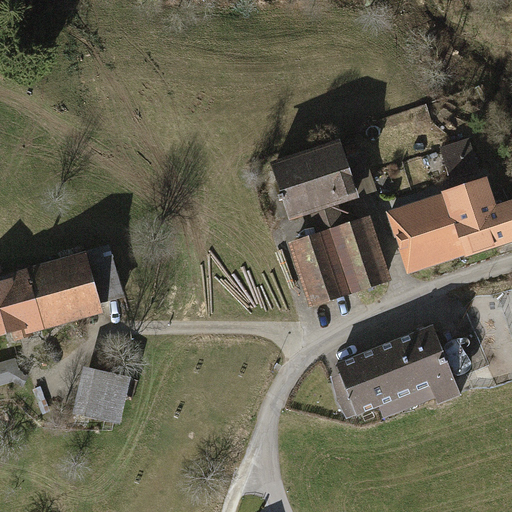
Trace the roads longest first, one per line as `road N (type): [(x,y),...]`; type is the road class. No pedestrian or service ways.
road 1 (residential): [(329,342),(260,328),(95,330)]
road 2 (residential): [(511,264),(329,342)]
road 3 (residential): [(329,342),(291,370),(271,409),(267,443),(283,511)]
